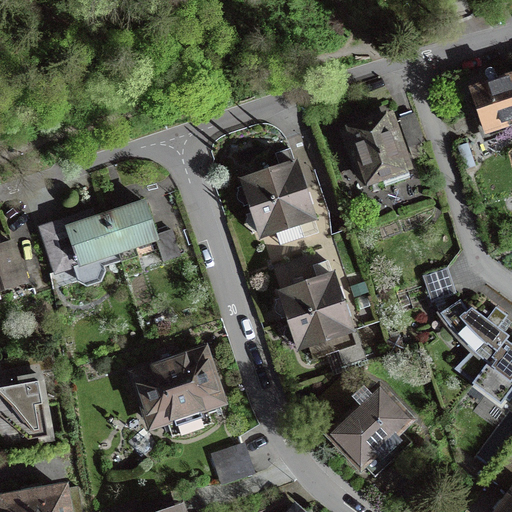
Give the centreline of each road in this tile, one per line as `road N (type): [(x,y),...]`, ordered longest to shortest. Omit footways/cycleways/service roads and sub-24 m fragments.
road 1 (residential): [(353,511),(295,458),(260,392),(177,134)]
road 2 (residential): [(410,57),(480,264),(511,287)]
road 3 (residential): [(410,57),(177,134)]
road 4 (residential): [(177,134),(0,192)]
